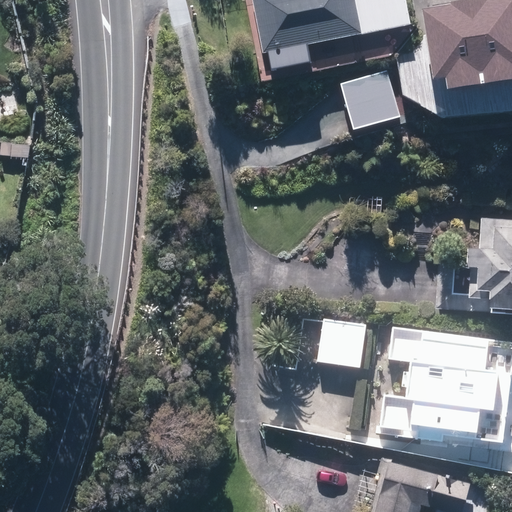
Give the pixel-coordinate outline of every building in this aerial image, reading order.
[(401,0),(249,0),(259,54),(407,26),(401,0)] [(416,13),(423,54),(419,54),(424,83),(436,81),(438,92),(508,82),(507,70),(511,68),(511,25),(508,0),(496,0),(479,3),(478,0),(471,0),(442,4),(443,10),(416,13)] [(392,71),(342,84),(354,131),(404,118),(392,71)] [(437,265),(433,311),(511,316),(511,221),(478,219),(476,250),(462,249),(461,267),(437,265)] [(363,325),(318,320),(312,363),(357,369),(363,325)] [(385,328),(381,359),(400,362),(394,399),(379,397),(373,434),(436,443),(437,437),(496,445),(510,346),(385,328)] [(381,462),(366,511),(412,511),(414,505),(438,511),(459,511),(467,486),(381,462)]
